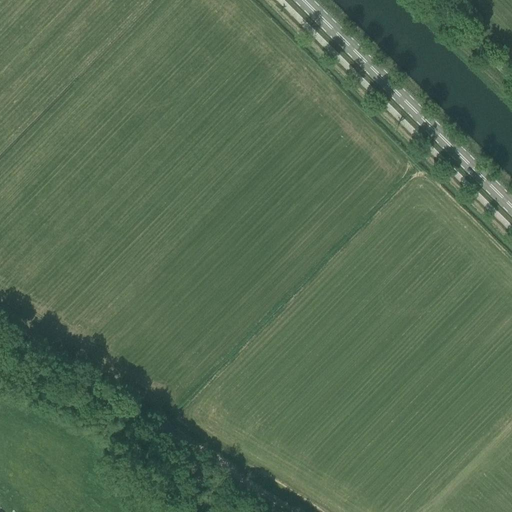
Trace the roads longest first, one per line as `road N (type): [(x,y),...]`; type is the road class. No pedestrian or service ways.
road 1 (track): [(0,335),(291,511)]
road 2 (primary): [(511,207),(302,0)]
